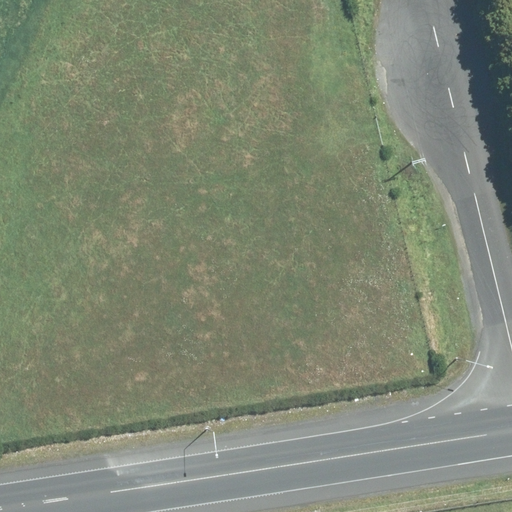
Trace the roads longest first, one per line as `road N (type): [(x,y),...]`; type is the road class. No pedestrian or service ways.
road 1 (trunk): [(511,434),(0,509)]
road 2 (residential): [(511,345),(428,0)]
